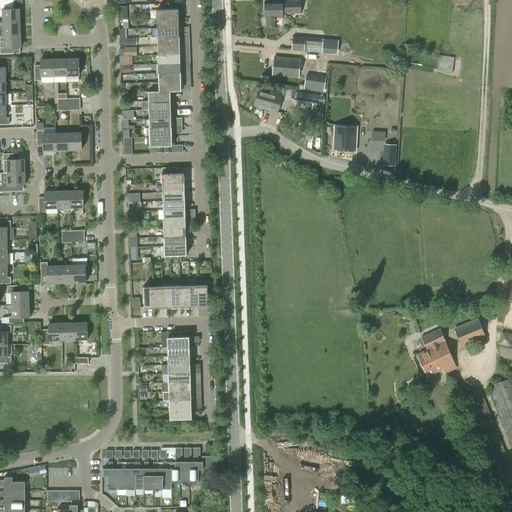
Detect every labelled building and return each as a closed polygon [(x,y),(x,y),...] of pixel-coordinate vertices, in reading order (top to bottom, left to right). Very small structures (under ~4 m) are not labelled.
[(291,12),(291,14),(301,13),(300,2),(282,2),(265,2),(265,18),(266,18),(266,27),(275,27),(275,18),(282,18),(282,12),(291,12)] [(0,16),(3,16),(3,23),(20,22),(20,9),(14,10),(14,4),(0,4),(0,16)] [(156,9),(157,19),(179,18),(178,9),(156,9)] [(157,19),(157,28),(179,28),(179,18),(157,19)] [(0,35),(3,35),(21,35),(20,22),(3,23),(3,28),(0,28),(0,35)] [(157,28),(157,37),(179,37),(179,28),(157,28)] [(21,35),(3,35),(3,41),(0,41),(0,53),(0,54),(20,54),(20,48),(21,48),(21,35)] [(291,50),(321,53),(322,39),(292,36),(291,50)] [(157,37),(158,46),(179,46),(179,37),(157,37)] [(158,46),(158,55),(180,54),(179,46),(158,46)] [(124,47),(124,56),(134,56),(133,47),(124,47)] [(158,55),(158,64),(180,63),(180,54),(158,55)] [(437,71),(451,74),(454,58),(440,55),(437,71)] [(299,59),(274,57),(273,76),(298,78),(299,59)] [(78,58),(66,59),(66,76),(79,76),(78,58)] [(54,77),(53,59),(41,60),(41,66),(34,66),(35,81),(41,81),(41,78),(54,77)] [(66,59),(53,59),(54,77),(66,76),(66,59)] [(0,80),(6,81),(6,72),(9,72),(9,61),(0,61),(0,80)] [(158,64),(158,73),(180,73),(180,63),(158,64)] [(158,73),(159,82),(181,82),(180,73),(158,73)] [(325,78),(306,75),(304,88),(323,91),(325,78)] [(148,91),(170,91),(181,91),(181,82),(159,82),(159,91),(148,91)] [(282,97),(271,94),(273,88),(261,85),(259,91),(255,106),(278,113),(282,97)] [(148,91),(148,101),(170,100),(170,91),(148,91)] [(293,100),(324,105),(325,96),(294,92),(293,100)] [(148,101),(148,110),(171,109),(170,100),(148,101)] [(6,106),(0,105),(0,124),(9,125),(9,118),(6,118),(6,106)] [(148,110),(149,119),(171,118),(171,109),(148,110)] [(126,128),(138,128),(137,110),(125,111),(126,128)] [(171,127),(171,118),(149,119),(144,119),(144,128),(149,128),(171,127)] [(333,150),(355,151),(357,127),(335,126),(333,150)] [(149,128),(149,137),(171,136),(171,127),(149,128)] [(133,129),(125,129),(127,154),(135,153),(133,129)] [(374,139),(388,140),(388,131),(374,130),(374,139)] [(56,151),(56,134),(43,134),(43,131),(36,131),(37,146),(43,146),(43,152),(56,151)] [(68,133),(56,134),(56,151),(69,151),(68,133)] [(81,133),(68,133),(69,151),(82,150),(81,133)] [(171,136),(149,137),(150,146),(157,146),(157,153),(175,153),(174,142),(172,142),(171,136)] [(396,145),(384,145),(382,165),(394,165),(396,145)] [(7,161),(8,173),(25,172),(25,159),(18,160),(18,154),(3,154),(3,161),(7,161)] [(177,167),(161,168),(162,173),(162,183),(184,183),(184,173),(178,173),(177,167)] [(26,185),(25,172),(8,173),(8,186),(24,185),(26,185)] [(184,183),(162,183),(162,192),(184,192),(184,183)] [(83,190),(70,191),(71,208),(84,208),(83,190)] [(58,209),(57,191),(45,192),(45,197),(39,198),(39,213),(45,212),(45,209),(58,209)] [(70,191),(57,191),(58,209),(71,208),(70,191)] [(143,192),(130,193),(131,217),(144,217),(143,192)] [(162,192),(163,201),(185,201),(184,192),(162,192)] [(163,201),(163,210),(185,210),(185,201),(163,201)] [(163,210),(163,219),(185,218),(185,210),(163,210)] [(163,219),(164,228),(186,228),(185,218),(163,219)] [(0,240),(7,241),(7,228),(11,228),(11,221),(0,221),(0,240)] [(164,228),(164,237),(186,237),(186,228),(164,228)] [(164,237),(164,247),(186,246),(186,237),(164,237)] [(186,246),(164,247),(164,256),(165,262),(181,261),(181,255),(187,255),(186,246)] [(60,283),(60,266),(47,266),(47,262),(41,263),(41,278),(47,278),(47,284),(60,283)] [(8,266),(0,265),(0,283),(11,284),(11,277),(8,277),(8,266)] [(72,265),(60,266),(60,283),(73,283),(72,265)] [(85,265),(72,265),(73,283),(86,282),(85,265)] [(207,284),(198,285),(199,307),(208,306),(208,304),(212,304),(213,304),(212,285),(211,285),(208,286),(207,284)] [(11,292),(12,305),(30,305),(29,292),(23,292),(22,285),(7,286),(8,293),(11,292)] [(171,285),(162,286),(163,308),(172,308),(171,285)] [(180,285),(171,285),(172,308),(181,307),(180,285)] [(189,285),(180,285),(181,307),(189,307),(189,285)] [(198,285),(189,285),(190,307),(199,307),(198,285)] [(154,308),(153,286),(144,286),(144,309),(154,308)] [(162,286),(153,286),(154,308),(163,308),(162,286)] [(134,297),(135,306),(143,306),(143,297),(134,297)] [(30,305),(12,305),(13,317),(9,317),(9,324),(24,323),(23,318),(30,318),(30,305)] [(74,323),(62,324),(62,341),(75,340),(74,323)] [(87,323),(74,323),(75,340),(88,340),(87,323)] [(455,332),(460,343),(482,334),(478,323),(455,332)] [(62,341),(62,324),(49,324),(49,329),(42,330),(43,345),(50,345),(50,341),(62,341)] [(0,345),(8,345),(8,332),(11,332),(11,326),(0,325),(0,345)] [(417,355),(424,371),(435,366),(433,363),(437,361),(434,356),(438,355),(435,349),(446,344),(439,330),(421,338),(427,350),(417,355)] [(511,339),(511,334),(501,331),(498,344),(510,347),(511,339)] [(167,332),(167,347),(189,346),(189,337),(185,337),(185,332),(167,332)] [(482,334),(460,343),(463,351),(485,342),(482,334)] [(435,366),(424,371),(426,377),(442,370),(444,374),(456,368),(446,344),(435,349),(438,355),(434,356),(437,361),(433,363),(435,366)] [(8,345),(0,345),(0,363),(11,364),(11,357),(8,357),(8,345)] [(167,347),(168,356),(190,355),(189,346),(167,347)] [(161,365),(161,366),(190,365),(190,355),(168,356),(168,365),(161,365)] [(168,374),(190,373),(190,365),(161,366),(162,374),(168,374)] [(168,374),(169,383),(191,382),(190,373),(168,374)] [(511,377),(488,387),(511,447),(511,377)] [(169,383),(169,392),(191,391),(191,382),(169,383)] [(409,385),(412,393),(422,391),(419,382),(409,385)] [(480,390),(454,400),(486,480),(511,470),(480,390)] [(169,392),(169,401),(191,400),(191,391),(169,392)] [(169,401),(170,410),(192,410),(191,400),(169,401)] [(192,410),(170,410),(170,420),(192,419),(192,410)] [(341,468),(341,445),(307,445),(307,442),(288,442),(288,451),(295,451),(295,448),(291,448),(291,444),(302,444),(302,448),(314,448),(314,468),(341,468)] [(172,469),(172,482),(181,482),(181,469),(185,469),(185,462),(181,462),(181,456),(183,456),(183,448),(176,448),(176,462),(176,469),(172,469)] [(185,448),(185,462),(185,469),(181,469),(181,482),(190,482),(190,469),(194,469),(194,462),(190,462),(190,456),(192,456),(192,448),(185,448)] [(194,448),(194,462),(194,469),(190,469),(190,482),(199,482),(199,476),(203,476),(203,462),(202,462),(198,462),(198,456),(201,456),(201,448),(194,448)] [(202,456),(202,462),(203,462),(203,476),(213,476),(213,469),(217,469),(217,456),(202,456)] [(158,469),(158,476),(162,476),(163,489),(171,489),(172,489),(172,482),(172,469),(176,469),(176,462),(163,462),(163,469),(158,469)] [(113,469),(113,463),(109,463),(109,469),(104,469),(104,477),(108,477),(108,489),(118,489),(118,476),(113,476),(113,469)] [(117,469),(113,469),(113,476),(118,476),(118,489),(127,489),(126,476),(122,476),(122,469),(122,463),(117,463),(117,469)] [(126,469),(122,469),(122,476),(126,476),(127,489),(136,489),(135,476),(131,476),(130,469),(131,469),(131,463),(126,463),(126,469)] [(135,469),(131,469),(130,469),(131,476),(135,476),(136,489),(145,489),(144,476),(140,476),(140,469),(140,463),(135,463),(135,469)] [(144,469),(140,469),(140,476),(144,476),(145,489),(154,489),(154,476),(149,476),(149,469),(149,463),(144,463),(144,469)] [(149,469),(149,476),(154,476),(154,489),(163,489),(162,476),(158,476),(158,469),(158,463),(153,463),(153,469),(149,469)] [(46,473),(45,466),(36,468),(38,475),(46,473)] [(0,487),(5,488),(12,488),(12,492),(25,492),(25,482),(12,482),(12,478),(5,478),(5,483),(0,483),(0,487)] [(0,491),(0,496),(5,496),(12,496),(12,501),(25,501),(25,492),(12,492),(12,488),(5,488),(5,492),(0,491)] [(0,505),(5,505),(12,505),(12,510),(25,510),(25,501),(12,501),(12,496),(5,496),(5,501),(0,500),(0,505)]
